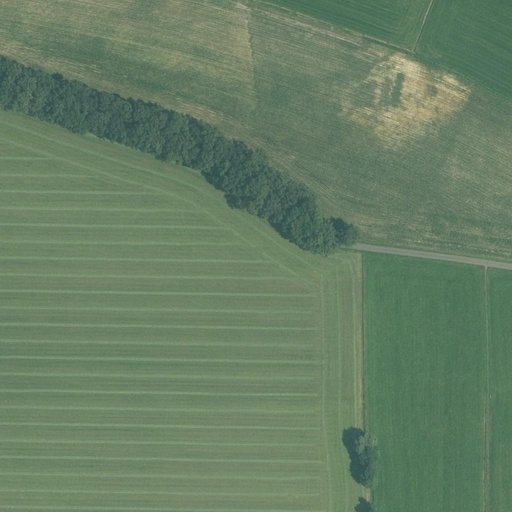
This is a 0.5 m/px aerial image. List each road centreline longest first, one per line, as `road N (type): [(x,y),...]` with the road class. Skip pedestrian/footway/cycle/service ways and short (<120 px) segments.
road 1 (unclassified): [(511,268),(344,245),(313,233),(214,161),(0,84)]
road 2 (track): [(486,264),(486,511)]
